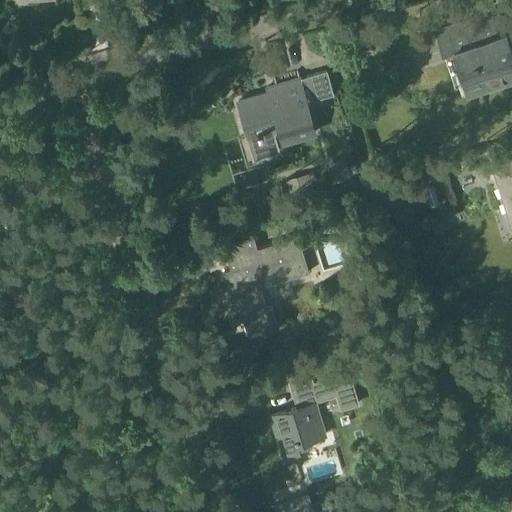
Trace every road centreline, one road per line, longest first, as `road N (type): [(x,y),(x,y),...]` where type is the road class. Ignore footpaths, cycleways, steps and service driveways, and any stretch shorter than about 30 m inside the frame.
road 1 (residential): [(207,511),(70,83)]
road 2 (residential): [(70,83),(347,0)]
